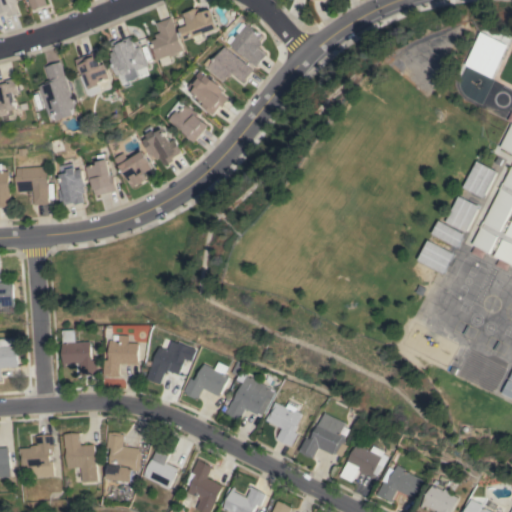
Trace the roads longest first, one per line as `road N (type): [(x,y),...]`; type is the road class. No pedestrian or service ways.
road 1 (residential): [(0,237),(112,224),(154,207),(192,184),(305,55),(396,0)]
road 2 (residential): [(0,406),(141,407),(356,511)]
road 3 (residential): [(0,47),(133,0),(305,55)]
road 4 (residential): [(31,235),(43,404)]
